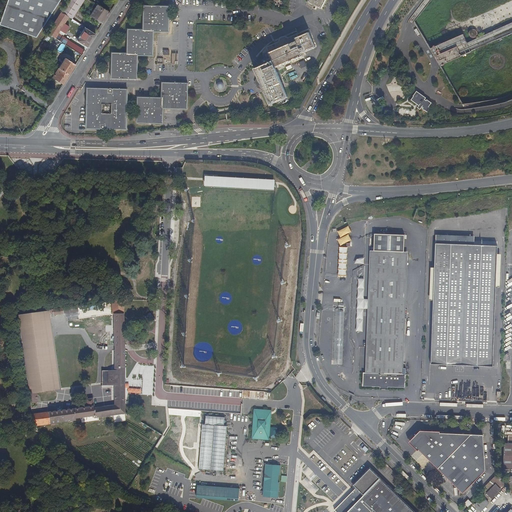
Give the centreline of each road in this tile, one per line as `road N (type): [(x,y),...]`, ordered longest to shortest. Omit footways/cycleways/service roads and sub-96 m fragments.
road 1 (unknown): [(414,394),(422,293),(416,232),(383,224),(357,231),(351,292)]
road 2 (primary): [(293,135),(49,146)]
road 3 (primary): [(49,146),(286,163)]
road 4 (tertiary): [(317,245),(311,359),(319,380),(359,422)]
road 5 (unknown): [(351,292),(353,390),(414,394)]
road 6 (unclassified): [(511,412),(388,407),(359,422)]
road 7 (secondary): [(376,0),(302,129)]
road 8 (primary): [(378,192),(511,178)]
road 9 (residential): [(125,0),(54,113)]
road 10 (primary): [(511,123),(380,131)]
road 11 (tertiary): [(359,422),(450,511)]
